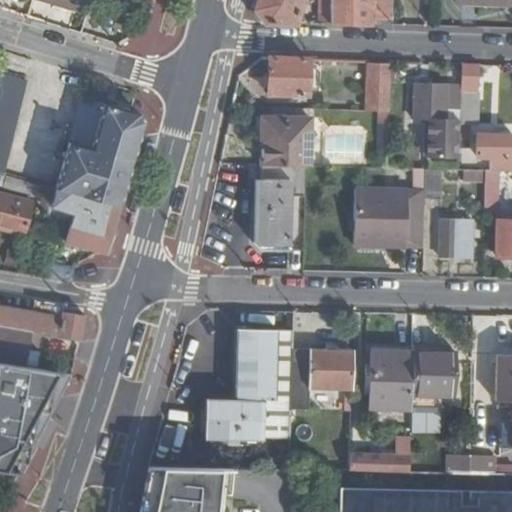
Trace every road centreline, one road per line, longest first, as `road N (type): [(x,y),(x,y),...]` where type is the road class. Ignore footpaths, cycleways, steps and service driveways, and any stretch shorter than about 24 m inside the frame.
road 1 (residential): [(133,281),(511,295)]
road 2 (residential): [(202,34),(511,46)]
road 3 (primary): [(126,305),(58,511)]
road 4 (primary): [(186,84),(133,281)]
road 5 (residential): [(186,84),(0,29)]
road 6 (residential): [(126,305),(0,283)]
